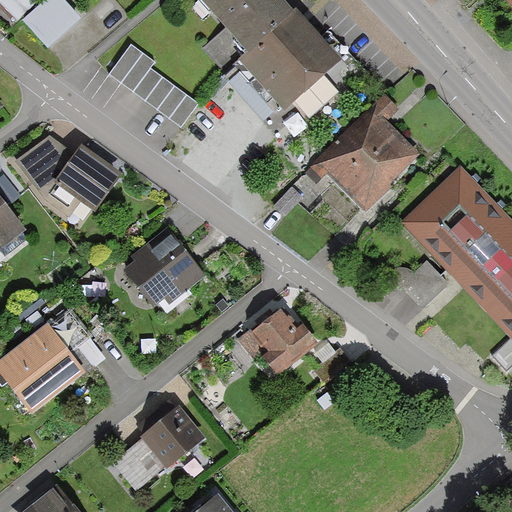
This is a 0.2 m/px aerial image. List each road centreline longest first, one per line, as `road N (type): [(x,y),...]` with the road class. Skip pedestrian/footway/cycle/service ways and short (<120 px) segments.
road 1 (residential): [(289,264),(0,502)]
road 2 (residential): [(56,91),(289,264)]
road 3 (residential): [(289,264),(511,441)]
road 4 (primary): [(511,128),(395,0)]
